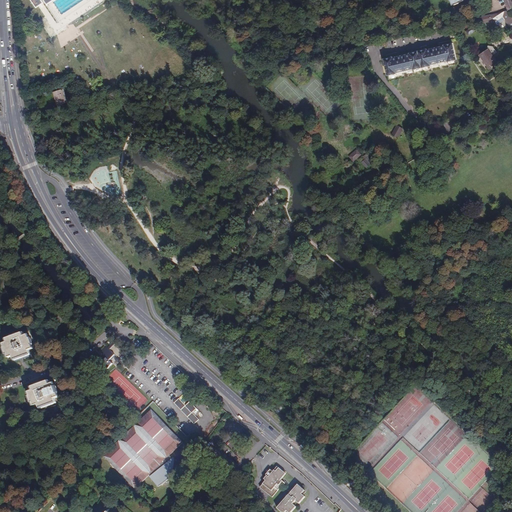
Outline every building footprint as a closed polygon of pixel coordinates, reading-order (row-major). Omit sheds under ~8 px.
[(43,0),(60,23),(91,0),(43,0)] [(511,0),(503,0),(507,11),(511,7),(511,0)] [(511,19),(507,12),(481,18),(482,24),(494,21),(495,23),(502,18),(510,29),(511,26),(511,19)] [(469,35),(475,31),(472,27),(465,32),(468,36),(469,35)] [(70,30),(66,33),(70,39),(74,36),(70,30)] [(449,62),(457,60),(454,44),(449,45),(445,46),(437,48),(428,50),(428,49),(424,50),(419,51),(415,52),(411,53),(411,54),(403,56),(394,58),(394,57),(390,58),(385,59),(388,68),(389,75),(398,74),(398,73),(406,71),(414,69),(415,70),(423,68),(432,66),(432,65),(440,63),(449,61),(449,62)] [(488,50),(479,56),(489,70),(498,64),(488,50)] [(67,104),(62,90),(53,93),(58,107),(67,104)] [(396,126),(392,135),(398,139),(403,130),(396,126)] [(357,150),(349,157),(354,162),(361,155),(357,150)] [(372,163),(367,158),(361,163),(366,168),(372,163)] [(471,274),(462,281),(463,282),(464,283),(470,279),(470,278),(472,277),(471,275),(471,274)] [(434,318),(440,323),(444,319),(437,314),(434,318)] [(31,345),(32,345),(30,338),(29,339),(28,335),(23,336),(22,333),(6,339),(7,342),(3,344),(4,348),(3,348),(6,355),(7,354),(8,358),(12,357),(14,360),(30,354),(29,351),(33,349),(31,345)] [(119,361),(125,355),(115,344),(108,350),(106,348),(100,353),(106,359),(98,367),(104,373),(112,365),(109,362),(115,356),(119,361)] [(58,393),(56,386),(55,387),(54,384),(49,385),(48,381),(32,388),(33,391),(29,392),(30,396),(29,397),(32,403),(33,403),(34,406),(38,405),(39,408),(56,402),(54,399),(59,397),(57,394),(58,393)] [(191,412),(196,408),(189,401),(185,405),(178,398),(173,403),(193,424),(199,419),(191,412)] [(174,456),(173,458),(170,454),(183,442),(152,409),(104,456),(136,488),(150,474),(152,475),(151,476),(158,485),(164,482),(171,476),(174,470),(176,464),(175,459),(174,456)] [(274,497),(285,482),(282,479),(286,473),(278,467),(274,472),(271,470),(267,475),(267,476),(265,479),(267,481),(261,488),(274,497)] [(303,493),(306,490),(299,484),(278,508),(282,511),(286,511),(287,511),(288,511),(291,511),(296,506),(293,504),(296,500),(299,503),(306,496),(303,493)]
